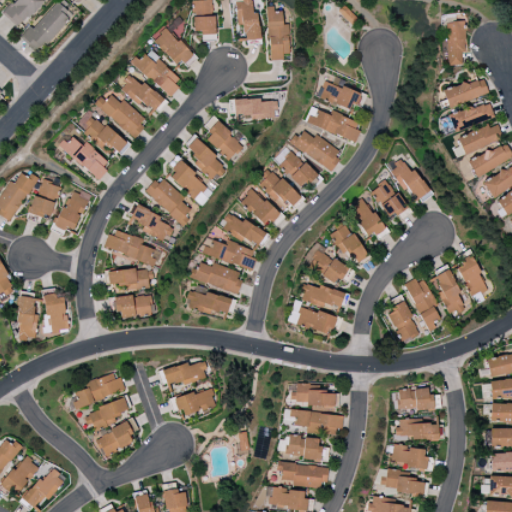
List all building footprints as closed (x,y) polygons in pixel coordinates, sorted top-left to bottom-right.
[(14,0),(2,12),(17,28),(45,0),(14,0)] [(33,48),(38,43),(43,48),(72,16),(55,0),(21,38),(33,48)] [(191,0),(192,34),(213,34),(212,0),(191,0)] [(239,0),(234,0),(235,18),(242,18),(244,43),(259,42),(258,13),(251,14),(250,0),(239,0)] [(268,60),(289,59),(288,25),(282,25),(282,10),(266,10),(268,60)] [(445,66),(464,66),(464,22),(446,22),(445,66)] [(152,41),(178,68),(191,55),(165,28),(152,41)] [(181,81),(146,49),(132,65),(167,96),(181,81)] [(118,87),(137,107),(141,102),(151,112),(163,101),(144,81),(139,86),(130,76),(118,87)] [(487,94),(481,77),(442,92),(448,108),(487,94)] [(360,95),(324,81),(317,98),(353,112),(360,95)] [(121,99),(118,102),(107,92),(95,105),(132,139),(147,122),(121,99)] [(250,118),(277,116),(276,101),(260,102),(259,98),(228,100),(229,116),(250,114),(250,118)] [(447,115),(452,132),(493,119),(488,102),(447,115)] [(303,122),(354,143),(359,132),(355,131),(358,123),(330,111),(328,115),(310,107),(303,122)] [(87,111),(76,124),(115,157),(126,144),(87,111)] [(203,127),(209,133),(204,137),(227,161),(242,147),(217,121),(213,125),(209,121),(203,127)] [(456,137),(462,154),(500,141),(494,124),(456,137)] [(290,144),(329,172),(342,154),(315,135),(313,139),(300,130),(290,144)] [(84,142),(81,146),(69,135),(59,147),(95,180),(109,165),(84,142)] [(183,145),(197,160),(193,163),(211,182),(225,169),(193,136),(183,145)] [(504,145),(499,148),(495,142),(477,153),(478,155),(468,161),(477,177),(511,158),(504,145)] [(315,176),(292,151),(278,165),(301,190),(315,176)] [(176,158),(167,167),(172,171),(167,176),(192,199),(206,185),(176,158)] [(511,163),(481,182),(491,198),(511,185),(511,163)] [(283,213),(299,198),(272,171),(257,186),(283,213)] [(0,214),(11,221),(36,178),(29,174),(27,178),(19,173),(13,184),(8,181),(0,195),(0,214)] [(184,199),(159,176),(144,192),(182,227),(189,220),(185,217),(191,211),(181,202),(184,199)] [(30,215),(41,217),(42,215),(51,217),(59,185),(38,180),(30,215)] [(387,181),(370,191),(387,220),(403,210),(387,181)] [(194,201),(202,206),(211,192),(203,187),(194,201)] [(277,215),(252,189),(239,201),(264,228),(277,215)] [(511,211),(511,191),(496,201),(504,216),(511,211)] [(86,199),(68,193),(56,227),(74,233),(86,199)] [(365,240),(382,230),(362,197),(346,207),(365,240)] [(166,243),(172,228),(158,222),(160,217),(136,205),(129,221),(142,227),(140,231),(166,243)] [(264,234),(229,213),(220,228),(242,242),(244,238),(257,246),(264,234)] [(354,266),(368,255),(343,224),(329,235),(354,266)] [(104,249),(154,265),(157,253),(140,247),(142,240),(110,229),(104,249)] [(226,241),(224,245),(203,238),(198,253),(250,271),(256,252),(226,241)] [(300,261),(334,285),(346,269),(323,252),(325,250),(314,242),(300,261)] [(470,297),(479,292),(482,299),(490,294),(471,258),(454,266),(470,297)] [(234,295),(242,274),(212,263),(211,267),(195,262),(189,278),(234,295)] [(0,264),(0,292),(1,292),(4,297),(14,292),(0,264)] [(103,272),(105,287),(125,285),(125,291),(148,289),(146,269),(103,272)] [(447,314),(455,310),(457,314),(466,309),(448,271),(433,278),(440,292),(437,293),(447,314)] [(404,286),(426,332),(435,328),(432,322),(438,319),(433,308),(436,306),(422,277),(404,286)] [(338,310),(344,294),(319,285),(317,289),(301,283),(297,296),(338,310)] [(231,299),(195,289),(194,293),(188,291),(183,308),(209,315),(210,310),(226,314),(231,299)] [(17,337),(34,339),(37,317),(31,316),(34,295),(21,293),(17,324),(18,324),(17,337)] [(48,333),(67,331),(63,294),(44,296),(48,333)] [(120,319),(152,315),(149,294),(107,300),(108,313),(119,311),(120,319)] [(401,343),(419,334),(403,303),(385,312),(401,343)] [(333,318),(299,307),(294,325),(328,335),(333,318)] [(489,378),(511,372),(511,353),(485,360),(489,378)] [(206,370),(203,361),(188,366),(187,363),(157,372),(162,387),(181,381),(183,386),(203,380),(200,372),(206,370)] [(123,389),(119,378),(113,380),(111,373),(84,383),(86,388),(73,393),(76,401),(72,403),(74,410),(93,403),(92,400),(123,389)] [(490,399),(511,398),(511,379),(489,380),(490,399)] [(305,406),(334,407),(334,392),(303,391),(303,384),(288,384),(287,402),(305,402),(305,406)] [(172,413),(181,410),(183,416),(214,406),(209,388),(168,401),(172,413)] [(431,410),(430,389),(391,391),(392,410),(415,409),(415,411),(431,410)] [(128,412),(124,400),(87,412),(93,432),(106,428),(103,420),(128,412)] [(511,404),(489,404),(489,423),(511,423),(511,404)] [(340,415),(292,411),(291,426),(305,427),(305,432),(339,434),(340,415)] [(128,436),(137,431),(131,420),(93,439),(102,457),(131,443),(128,436)] [(395,421),(395,436),(410,436),(410,441),(437,440),(437,421),(395,421)] [(511,428),(489,429),(490,447),(511,446),(511,428)] [(238,451),(247,450),(246,432),(238,433),(238,451)] [(286,457),(320,459),(320,454),(326,454),(327,448),(317,447),(318,438),(287,437),(286,457)] [(0,473),(19,449),(6,438),(0,444),(0,473)] [(425,467),(426,448),(390,446),(389,465),(425,467)] [(511,453),(489,453),(490,472),(511,471),(511,453)] [(37,467),(22,456),(0,486),(0,491),(6,496),(11,490),(18,495),(37,467)] [(324,487),(325,467),(276,463),(275,472),(280,472),(279,484),(324,487)] [(33,509),(42,498),(47,501),(63,480),(48,468),(23,501),(33,509)] [(398,477),(399,472),(383,469),(380,489),(421,496),(424,482),(398,477)] [(511,477),(487,476),(487,484),(480,484),(479,494),(511,495),(511,477)] [(303,490),(266,488),(265,508),(306,510),(307,499),(303,499),(303,490)] [(164,492),(166,511),(187,511),(184,490),(164,492)] [(135,496),(137,511),(150,511),(147,494),(135,496)] [(385,504),(386,498),(369,497),(367,511),(410,511),(411,507),(385,504)] [(511,511),(511,503),(484,502),(484,511),(511,511)]
